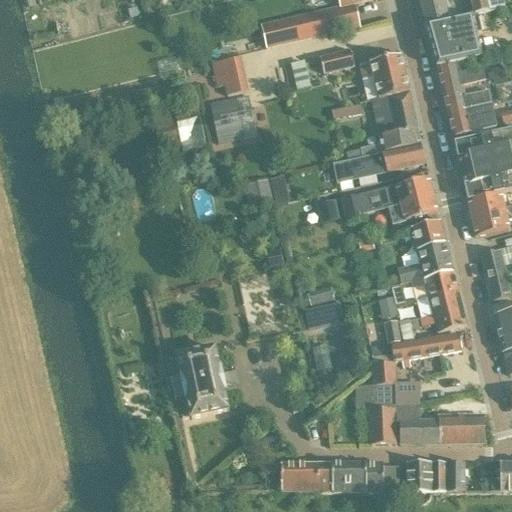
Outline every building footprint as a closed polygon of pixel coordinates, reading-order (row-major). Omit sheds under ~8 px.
[(338,0),(341,10),(350,8),(380,0),(379,0),(338,0)] [(417,0),(425,29),(457,20),(452,0),(417,0)] [(469,0),(474,16),(477,15),(489,12),(485,0),(469,0)] [(502,0),(485,0),(489,12),(504,9),(502,0)] [(437,70),(456,66),(477,62),(488,60),(483,42),(480,43),(477,34),(481,33),(477,15),(474,16),(457,20),(425,29),(437,70)] [(289,24),(262,31),(267,50),(327,36),(324,20),(290,29),(289,24)] [(323,76),(353,68),(350,53),(319,61),(323,76)] [(378,101),(409,96),(409,94),(400,57),(368,65),(359,67),(363,81),(372,78),(378,101)] [(241,59),(211,65),(216,90),(224,88),(226,99),(248,94),(241,59)] [(298,90),(311,88),(306,61),(293,64),(298,90)] [(443,95),(486,85),(483,72),(459,77),(456,66),(437,70),(443,95)] [(495,75),(487,77),(489,84),(493,83),(493,86),(508,83),(507,78),(501,79),(495,75)] [(447,117),(490,107),(498,106),(493,86),(493,83),(489,84),(486,85),(443,95),(443,97),(447,117)] [(381,155),(420,147),(409,96),(378,101),(372,103),(379,138),(380,146),(346,154),(348,163),(352,162),(381,155)] [(217,146),(257,138),(249,98),(209,106),(217,146)] [(360,107),(332,113),(333,122),(362,116),(360,107)] [(490,107),(447,117),(452,140),(495,130),(490,107)] [(198,109),(175,114),(183,150),(206,145),(198,109)] [(503,126),(511,123),(511,113),(500,116),(503,126)] [(172,119),(154,123),(161,154),(179,150),(172,119)] [(464,187),(467,203),(501,196),(511,193),(511,131),(454,145),(457,161),(458,161),(462,178),(464,187)] [(381,155),(387,175),(425,167),(420,147),(381,155)] [(381,155),(352,162),(356,180),(365,178),(366,180),(387,175),(381,155)] [(277,201),(278,206),(292,203),(286,176),(245,184),(250,207),(277,201)] [(388,209),(416,201),(433,197),(429,180),(384,191),(388,209)] [(472,222),(511,212),(511,203),(503,205),(501,196),(467,203),(472,222)] [(433,197),(416,201),(388,209),(393,227),(438,216),(433,197)] [(365,224),(362,216),(359,201),(341,206),(347,229),(365,224)] [(320,226),(340,221),(335,202),(316,206),(320,226)] [(511,212),(472,222),(476,240),(509,232),(507,223),(511,221),(511,212)] [(416,253),(444,245),(438,222),(411,229),(416,253)] [(374,250),(371,240),(359,243),(361,253),(374,250)] [(419,269),(413,270),(412,268),(399,272),(402,287),(411,285),(453,274),(445,245),(444,245),(416,253),(415,253),(419,269)] [(282,265),(278,250),(267,253),(271,268),(282,265)] [(491,305),(510,300),(499,253),(480,257),(491,305)] [(453,274),(411,285),(413,291),(415,291),(418,303),(457,293),(453,274)] [(305,298),(309,310),(332,303),(329,291),(305,298)] [(462,310),(457,293),(418,303),(418,304),(416,305),(420,320),(432,317),(462,310)] [(397,299),(386,300),(388,319),(399,318),(397,299)] [(350,305),(339,308),(340,315),(351,312),(350,305)] [(462,310),(432,317),(437,336),(466,329),(462,310)] [(511,314),(493,319),(503,355),(511,353),(511,314)] [(397,324),(384,326),(388,347),(401,344),(397,324)] [(403,345),(413,344),(410,325),(399,328),(403,345)] [(391,348),(391,349),(392,358),(394,365),(461,354),(458,336),(413,344),(403,345),(391,348)] [(328,345),(314,347),(319,371),(333,368),(328,345)] [(384,348),(371,350),(372,358),(386,356),(384,348)] [(177,359),(190,421),(229,413),(215,350),(177,359)] [(509,378),(511,377),(511,353),(503,355),(509,378)] [(394,365),(392,358),(372,359),(373,389),(394,387),(396,387),(394,365)] [(373,389),(375,413),(394,412),(394,408),(394,387),(373,389)] [(394,412),(395,426),(399,426),(400,448),(440,447),(485,446),(484,418),(425,419),(425,424),(420,424),(419,408),(394,408),(394,412)] [(394,412),(375,413),(369,413),(370,447),(396,446),(395,426),(394,412)] [(500,496),(511,496),(511,464),(499,464),(499,481),(484,482),(484,495),(500,495),(500,496)] [(446,465),(431,466),(431,496),(464,495),(464,466),(446,465)] [(332,467),(331,496),(365,496),(383,496),(383,495),(398,495),(398,469),(383,469),(383,466),(365,467),(332,467)] [(407,466),(407,495),(407,496),(431,496),(431,466),(407,466)] [(331,496),(332,467),(281,468),(281,496),(331,496)]
